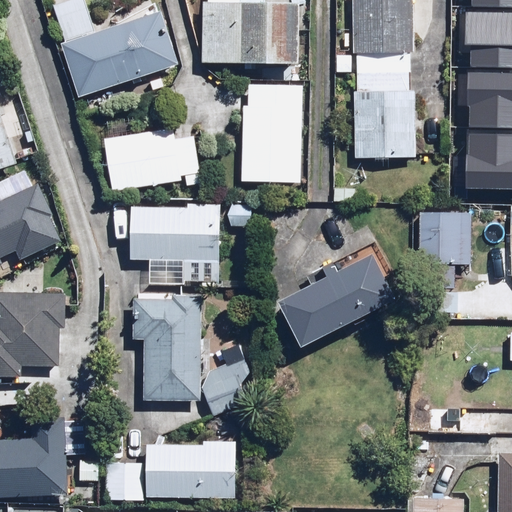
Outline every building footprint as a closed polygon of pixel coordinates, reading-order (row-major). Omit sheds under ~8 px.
[(204,0),(202,62),(301,65),(303,5),(238,3),(238,0),(204,0)] [(412,0),(353,0),(357,160),(415,159),(412,0)] [(511,7),(460,7),(460,38),(466,38),(466,63),(511,63),(511,7)] [(80,97),(179,64),(160,8),(62,41),(80,97)] [(353,52),(332,51),(332,76),(352,77),(353,52)] [(511,68),(463,68),(463,101),(464,101),(464,123),(511,123),(511,68)] [(301,182),(305,87),(250,85),(249,105),(243,105),(240,179),(301,182)] [(0,170),(18,165),(0,112),(0,170)] [(174,139),(172,129),(106,140),(115,192),(202,177),(195,136),(174,139)] [(464,150),(461,150),(461,184),(511,184),(511,129),(464,130),(464,150)] [(1,199),(0,197),(0,266),(4,264),(0,256),(0,250),(12,244),(21,262),(59,242),(48,219),(56,215),(38,180),(1,199)] [(330,182),(329,205),(358,207),(360,184),(330,182)] [(252,203),(230,203),(230,228),(252,228),(252,203)] [(218,284),(220,208),(128,205),(127,259),(184,261),(183,283),(218,284)] [(473,214),(423,212),(421,262),(434,263),(456,264),(471,265),(473,214)] [(298,351),(395,301),(380,271),(389,267),(374,238),(308,271),(313,281),(273,303),(298,351)] [(456,264),(434,263),(433,285),(455,285),(456,264)] [(511,284),(467,282),(465,312),(511,314),(511,284)] [(58,367),(60,330),(65,330),(66,294),(0,290),(0,376),(22,378),(23,365),(58,367)] [(200,400),(203,298),(133,296),(132,338),(145,338),(143,399),(200,400)] [(238,376),(203,388),(212,415),(248,403),(238,376)] [(499,408),(455,406),(454,433),(498,435),(499,408)] [(66,441),(66,455),(89,455),(89,422),(66,421),(66,441)] [(0,439),(0,496),(65,497),(66,455),(66,441),(0,439)] [(106,463),(104,500),(145,502),(145,496),(237,500),(239,448),(148,444),(147,465),(106,463)] [(511,511),(511,455),(499,455),(497,511),(511,511)] [(462,511),(463,499),(414,498),(406,498),(405,511),(462,511)]
